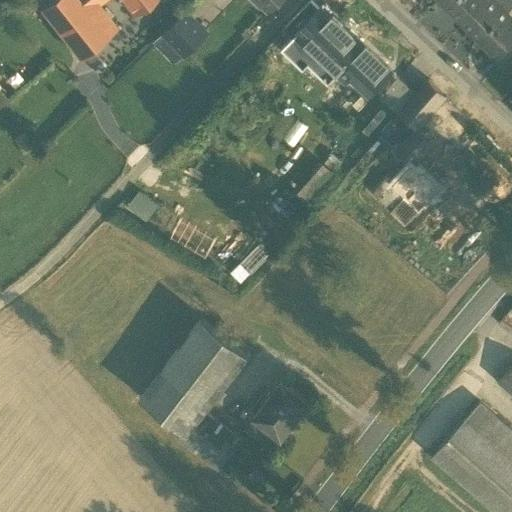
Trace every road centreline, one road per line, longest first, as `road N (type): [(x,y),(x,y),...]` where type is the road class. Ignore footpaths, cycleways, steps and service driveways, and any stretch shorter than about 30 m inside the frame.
road 1 (unclassified): [(301,0),(33,277),(0,301)]
road 2 (tertiary): [(309,511),(511,267)]
road 3 (residential): [(511,140),(365,0)]
